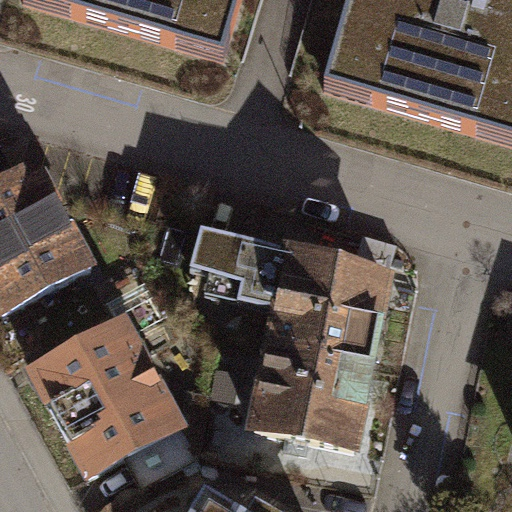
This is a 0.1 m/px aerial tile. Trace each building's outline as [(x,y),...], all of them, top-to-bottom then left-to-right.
[(243,0),(32,0),(32,4),(226,60),(243,0)] [(511,5),(491,0),(343,0),(317,93),(511,148),(511,5)] [(0,193),(0,312),(5,322),(93,274),(45,188),(38,187),(28,192),(22,181),(0,193)] [(372,373),(388,288),(271,254),(202,237),(192,277),(243,292),(240,309),(279,319),(273,353),(372,373)] [(71,362),(37,381),(91,481),(130,460),(147,490),(201,461),(184,430),(178,433),(124,333),(98,347),(93,337),(66,351),(71,362)] [(355,456),(372,373),(273,353),(256,437),(355,456)] [(263,511),(258,508),(255,511),(226,511),(208,501),(201,511),(263,511)]
